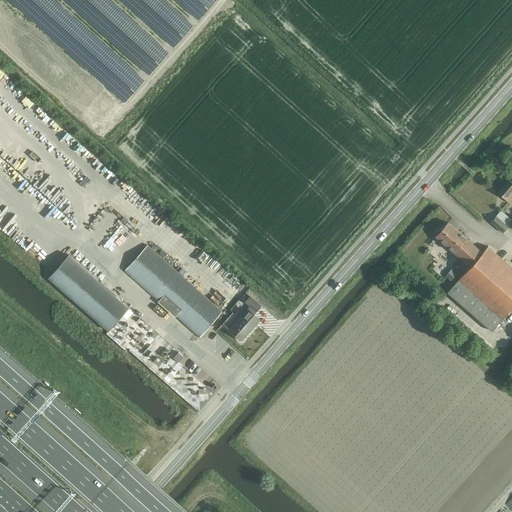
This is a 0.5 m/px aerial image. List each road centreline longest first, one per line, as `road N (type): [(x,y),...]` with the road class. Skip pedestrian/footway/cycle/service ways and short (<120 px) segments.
road 1 (secondary): [(133,511),(511,87)]
road 2 (motorway): [(161,511),(0,369)]
road 3 (motorway): [(117,511),(0,406)]
